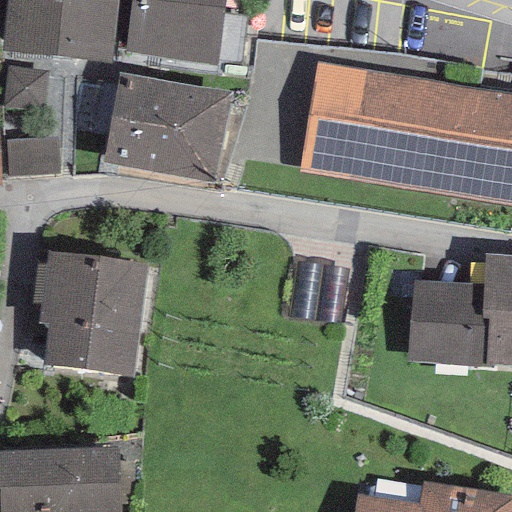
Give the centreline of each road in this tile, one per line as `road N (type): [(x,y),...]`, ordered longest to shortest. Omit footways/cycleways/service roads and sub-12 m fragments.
road 1 (residential): [(29,199),(96,195),(511,251)]
road 2 (residential): [(29,199),(0,376)]
